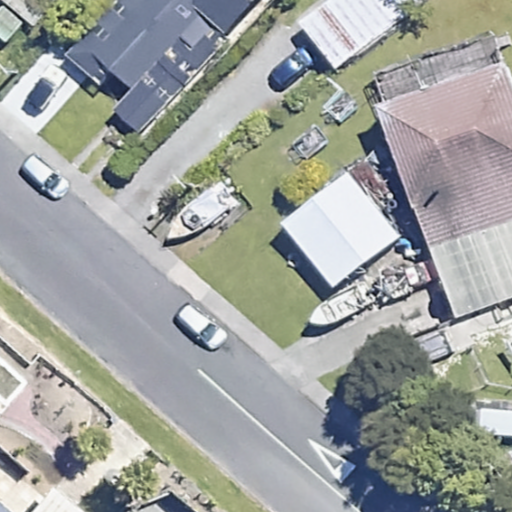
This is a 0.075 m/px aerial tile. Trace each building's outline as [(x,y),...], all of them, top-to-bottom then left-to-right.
[(226,34),(257,0),(150,0),(100,54),(134,86),(174,43),(189,58),(218,27),(226,34)] [(420,6),(415,0),(328,0),(300,22),(337,70),(420,6)] [(425,216),(438,210),(452,244),(427,254),(454,323),(511,300),(511,87),(500,60),(380,110),(425,216)] [(399,238),(349,171),(283,220),(332,287),(399,238)] [(0,399),(24,371),(0,351),(0,399)] [(511,435),(511,405),(471,405),(471,435),(511,435)] [(21,511),(77,511),(47,484),(21,511)]
